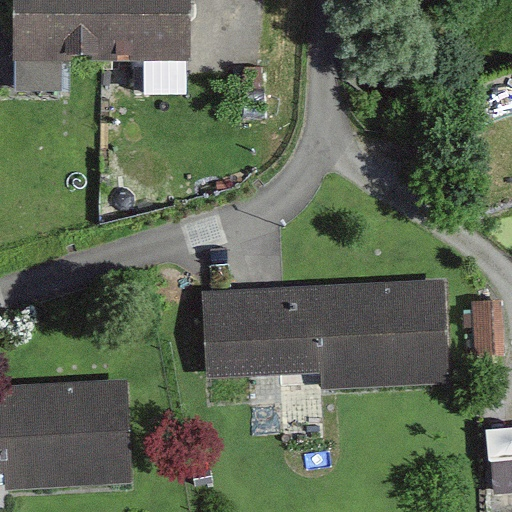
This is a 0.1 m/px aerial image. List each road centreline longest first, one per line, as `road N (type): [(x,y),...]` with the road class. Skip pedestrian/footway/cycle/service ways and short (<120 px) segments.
road 1 (residential): [(323,141),(272,219),(0,297)]
road 2 (residential): [(323,141),(511,270)]
road 3 (residential): [(335,0),(323,141)]
